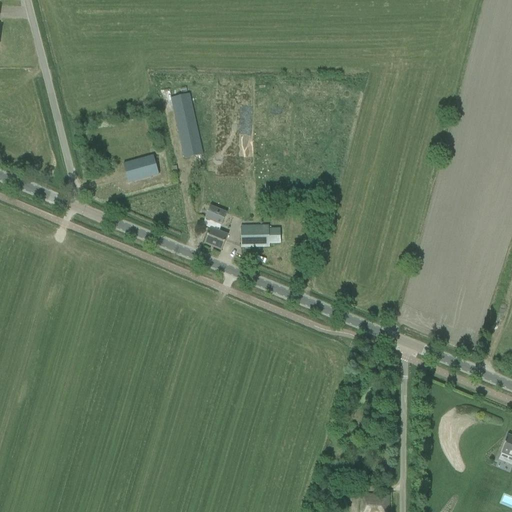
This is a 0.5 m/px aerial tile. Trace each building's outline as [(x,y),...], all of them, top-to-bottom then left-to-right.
[(189,95),(171,98),(185,159),(203,155),(189,95)] [(153,156),(123,165),(128,184),(158,176),(153,156)] [(228,235),(219,232),(227,213),(210,206),(202,225),(210,229),(204,244),(221,251),(228,235)] [(240,226),(241,238),(241,248),(269,248),(269,244),(280,244),(279,229),(268,230),(268,225),(240,226)] [(511,437),(508,435),(500,453),(502,454),(501,453),(502,452),(511,455),(511,437)] [(337,488),(346,494),(352,483),(344,478),(337,488)] [(359,511),(388,511),(390,495),(360,494),(359,511)]
